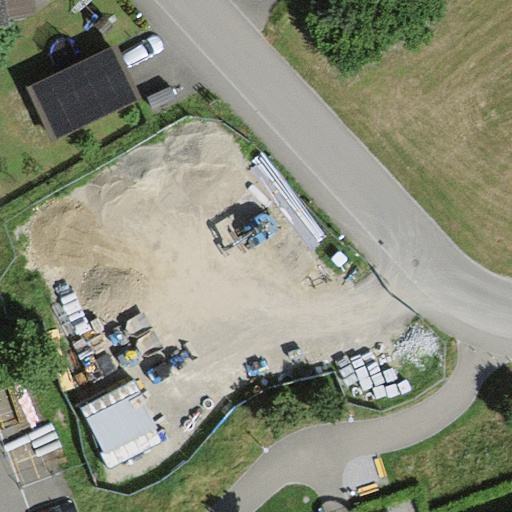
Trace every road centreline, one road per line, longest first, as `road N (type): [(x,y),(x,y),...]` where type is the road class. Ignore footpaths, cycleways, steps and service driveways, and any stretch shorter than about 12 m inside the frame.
road 1 (residential): [(184,0),(434,283),(511,317)]
road 2 (secondary): [(116,511),(334,430),(511,343)]
